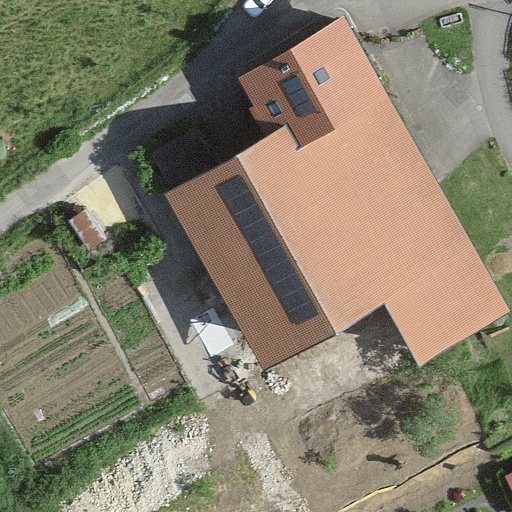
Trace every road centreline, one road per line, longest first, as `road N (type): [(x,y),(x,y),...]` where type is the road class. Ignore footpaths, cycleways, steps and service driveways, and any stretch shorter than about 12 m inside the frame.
road 1 (residential): [(281,0),(169,98),(0,222)]
road 2 (residential): [(511,130),(475,0)]
